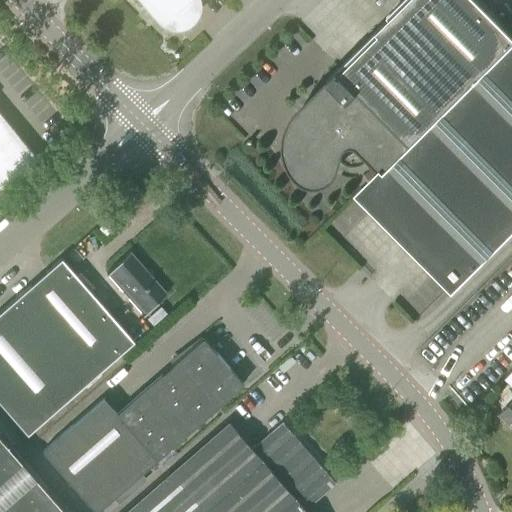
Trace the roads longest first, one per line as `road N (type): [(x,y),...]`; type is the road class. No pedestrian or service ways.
road 1 (unclassified): [(484,511),(467,473),(426,421),(145,125)]
road 2 (unclassified): [(0,254),(145,125)]
road 3 (unclassified): [(145,125),(280,0)]
road 4 (unclassified): [(145,125),(24,0)]
